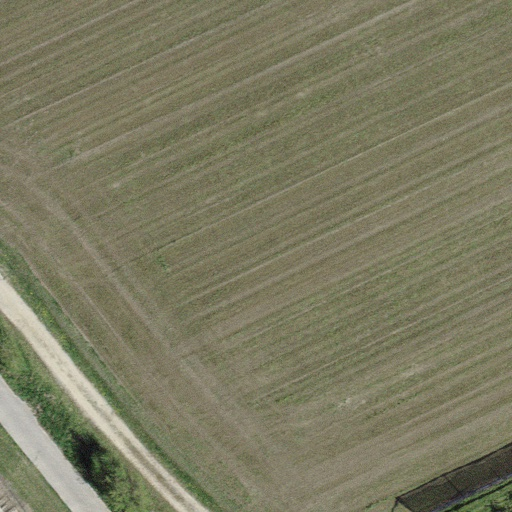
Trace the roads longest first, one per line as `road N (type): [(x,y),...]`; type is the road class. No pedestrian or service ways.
road 1 (track): [(0,288),(187,511)]
road 2 (track): [(87,511),(0,401)]
